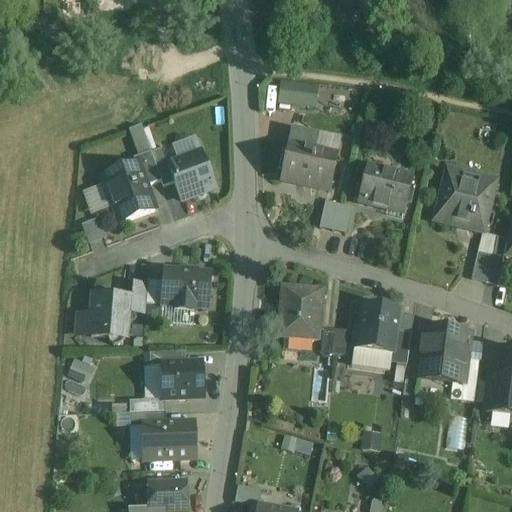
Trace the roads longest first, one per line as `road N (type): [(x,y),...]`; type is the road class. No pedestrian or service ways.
road 1 (residential): [(246,227),(212,511)]
road 2 (residential): [(511,323),(246,227)]
road 3 (residential): [(231,0),(246,227)]
road 4 (residential): [(246,227),(204,221),(82,263)]
